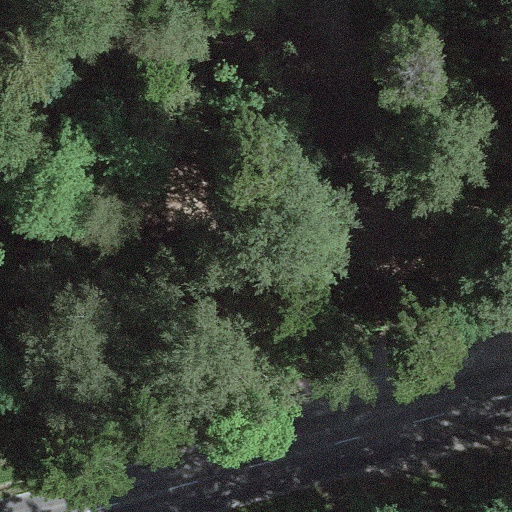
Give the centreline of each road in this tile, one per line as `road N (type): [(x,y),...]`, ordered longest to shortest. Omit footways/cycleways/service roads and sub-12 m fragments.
road 1 (secondary): [(511,395),(85,511)]
road 2 (track): [(420,236),(145,210),(0,184)]
road 3 (track): [(332,0),(353,82),(420,236),(511,329)]
